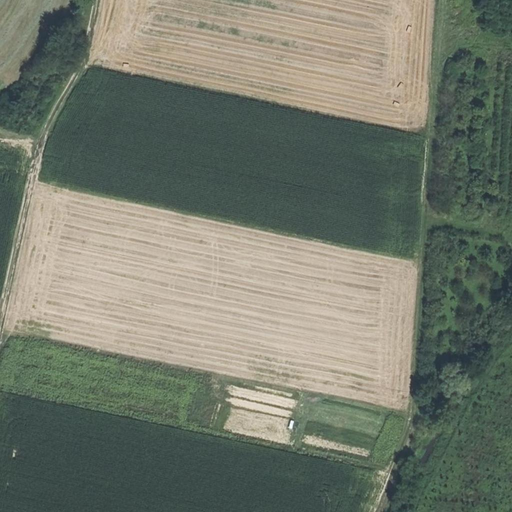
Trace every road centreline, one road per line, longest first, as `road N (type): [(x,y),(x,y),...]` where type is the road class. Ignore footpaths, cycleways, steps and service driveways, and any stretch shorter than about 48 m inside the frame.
road 1 (track): [(411,440),(443,0)]
road 2 (track): [(94,0),(87,51),(35,151),(0,319)]
